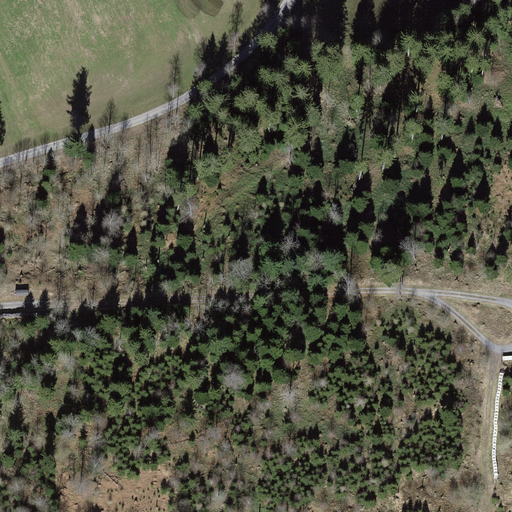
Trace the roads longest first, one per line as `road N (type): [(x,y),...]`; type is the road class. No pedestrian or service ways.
road 1 (track): [(0,309),(406,292),(511,305)]
road 2 (residential): [(0,166),(181,101),(225,72),(291,0)]
road 3 (track): [(486,511),(497,351)]
